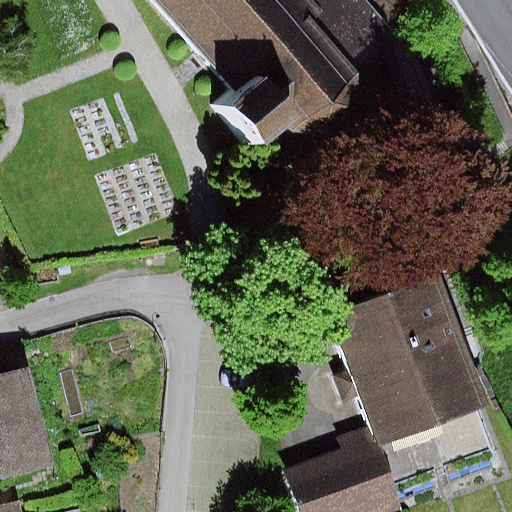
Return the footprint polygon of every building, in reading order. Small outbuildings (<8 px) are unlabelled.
[(156,0),(232,89),(210,109),(242,147),(272,122),(283,131),(321,133),(342,117),(345,81),(336,71),(386,28),(361,0),(156,0)] [(361,0),(386,28),(417,1),(416,0),(361,0)] [(371,425),(393,482),(494,444),(430,277),(331,315),(352,369),(333,376),(343,402),(359,395),(371,425)] [(24,375),(0,380),(0,511),(16,511),(15,506),(0,509),(0,472),(44,463),(24,375)] [(393,482),(371,425),(335,437),(339,450),(283,469),(298,511),(389,511),(401,508),(393,482)]
